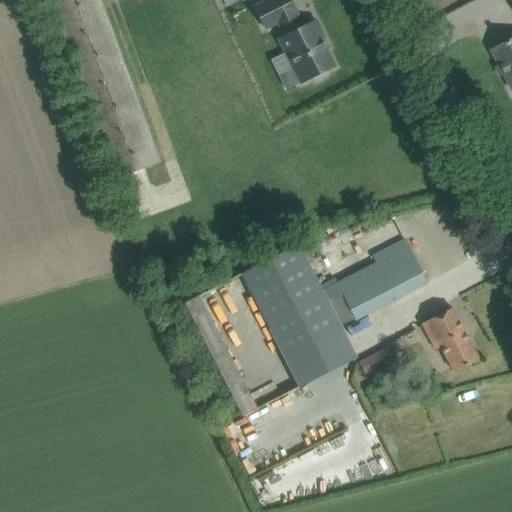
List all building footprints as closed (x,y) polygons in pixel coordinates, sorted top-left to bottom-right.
[(46,0),(113,181),(159,164),(99,0),(46,0)] [(329,48),(316,22),(303,28),(296,14),(298,13),(291,0),(270,0),(255,8),(265,29),(278,23),(285,37),(279,40),(301,84),(313,78),(315,80),(326,75),(326,71),(334,67),(326,50),(329,48)] [(511,39),(491,50),(499,66),(502,64),(511,83),(511,39)] [(241,275),(300,388),(357,358),(340,326),(355,319),(355,320),(427,283),(405,240),(372,257),(376,264),(322,292),(298,245),(241,275)] [(258,409),(200,296),(185,304),(243,417),(258,409)] [(453,309),(435,318),(422,324),(436,350),(441,348),(454,372),(479,360),(453,309)] [(386,346),(374,353),(379,363),(391,356),(386,346)] [(374,353),(359,362),(365,374),(381,365),(379,363),(374,353)]
